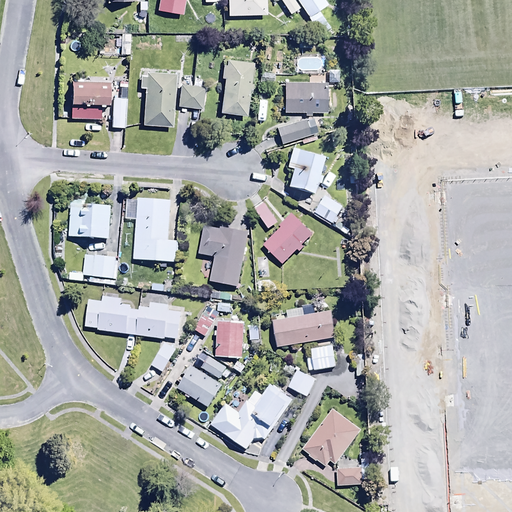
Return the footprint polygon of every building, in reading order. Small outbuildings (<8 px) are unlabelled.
[(158,0),(157,13),(183,17),(185,0),(158,0)] [(227,0),(227,18),(267,17),(266,0),(227,0)] [(290,0),(277,0),(291,17),(299,11),(290,0)] [(322,0),(295,0),(308,21),(328,8),(322,0)] [(146,3),(137,3),(137,19),(146,19),(146,3)] [(324,13),(310,23),(320,38),(329,32),(322,21),(327,18),(324,13)] [(130,36),(120,36),(120,57),(130,57),(130,36)] [(299,40),(299,50),(311,50),(311,40),(299,40)] [(266,44),(266,52),(282,53),(282,45),(266,44)] [(247,119),(252,66),(226,63),(226,68),(223,68),(221,82),(223,82),(219,116),(247,119)] [(260,73),(259,83),(274,84),(275,75),(260,73)] [(283,86),(284,115),(326,115),(326,85),(328,85),(328,73),(315,73),(316,85),(283,86)] [(172,130),(175,78),(141,75),(139,92),(145,92),(142,128),(172,130)] [(194,80),(193,88),(178,87),(176,110),(205,112),(207,90),(200,90),(200,81),(194,80)] [(71,85),(70,122),(100,122),(100,110),(109,110),(110,86),(71,85)] [(126,101),(112,100),(111,130),(125,131),(126,101)] [(256,121),(264,122),(265,106),(256,105),(256,121)] [(275,131),(281,148),(311,138),(305,120),(275,131)] [(323,159),(292,150),(286,171),(293,173),(288,190),(313,198),(317,185),(319,186),(322,177),(318,176),(323,159)] [(343,210),(324,199),(313,216),(332,228),(343,210)] [(137,202),(134,262),(177,265),(178,244),(167,243),(170,203),(137,202)] [(109,243),(110,209),(70,208),(69,242),(109,243)] [(262,247),(281,268),(297,253),(299,255),(304,250),(302,249),(313,239),(291,215),(278,227),(281,229),(262,247)] [(238,291),(247,236),(204,229),(199,259),(214,261),(209,286),(238,291)] [(106,259),(85,257),(82,285),(116,287),(118,263),(114,263),(115,255),(106,254),(106,259)] [(211,293),(210,301),(230,303),(231,295),(211,293)] [(97,331),(97,334),(164,343),(165,341),(179,342),(182,315),(167,313),(168,308),(151,305),(151,311),(139,309),(139,314),(130,313),(131,309),(119,307),(120,300),(102,298),(101,305),(87,303),(84,329),(97,331)] [(211,304),(210,313),(230,316),(231,307),(211,304)] [(272,324),(276,350),(338,340),(334,313),(315,316),(313,307),(278,313),(279,322),(272,324)] [(192,335),(202,341),(212,325),(215,327),(218,321),(205,313),(192,335)] [(215,360),(241,362),(243,326),(217,324),(215,360)] [(249,327),(250,344),(259,343),(258,327),(249,327)] [(164,345),(151,368),(164,375),(177,352),(164,345)] [(203,372),(210,361),(193,350),(191,352),(186,348),(177,362),(184,367),(186,364),(202,374),(203,372)] [(308,373),(335,370),(332,349),(310,352),(311,360),(307,361),(308,373)] [(210,361),(203,372),(218,382),(225,371),(210,361)] [(236,364),(233,371),(240,375),(237,380),(242,383),(248,371),(236,364)] [(221,388),(191,369),(176,393),(206,412),(221,388)] [(297,371),(287,390),(307,400),(316,381),(297,371)] [(224,407),(210,427),(246,453),(257,438),(264,443),(292,403),(270,388),(262,398),(254,392),(237,417),(224,407)] [(361,434),(332,412),(302,452),(309,457),(307,459),(315,465),(316,464),(325,471),(330,465),(335,469),(361,434)] [(361,470),(336,471),(337,490),(362,489),(361,470)]
